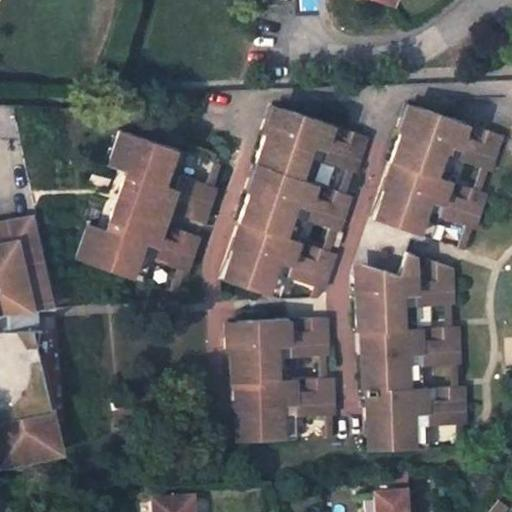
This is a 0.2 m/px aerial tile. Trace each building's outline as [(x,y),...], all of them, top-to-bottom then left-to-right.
[(264,170),(255,199),(247,197),(238,227),(249,230),(241,259),(233,257),(225,286),(284,304),(291,282),(325,293),(337,255),(313,248),(310,260),(298,257),(301,245),(298,244),(304,221),(340,232),(352,194),(327,187),(324,198),(312,195),(315,184),(312,183),(319,160),(355,171),(366,133),(342,126),(338,137),(326,134),(329,123),(278,108),(270,138),(261,135),(252,165),(264,170)] [(448,183),(454,161),(490,171),(502,133),(477,126),(474,137),(462,133),(465,122),(414,108),(405,138),(396,135),(388,167),(400,170),(392,198),(384,196),(376,226),(437,243),(439,237),(443,222),(477,231),(488,195),(465,187),(462,198),(451,195),(454,184),(448,183)] [(183,152),(114,131),(103,167),(121,172),(115,196),(166,211),(170,199),(180,203),(177,214),(203,222),(214,185),(177,173),(183,152)] [(0,208),(0,448),(54,437),(35,346),(34,291),(32,279),(43,277),(27,203),(0,208)] [(74,266),(145,286),(151,264),(188,274),(199,238),(172,229),(169,241),(158,237),(162,226),(110,212),(104,235),(85,229),(74,266)] [(371,333),(370,364),(362,364),(361,397),(375,396),(375,428),(366,428),(366,459),(429,460),(428,437),(466,438),(466,397),(442,397),(442,409),(429,409),(429,397),(425,396),(425,373),(462,373),(463,334),(438,334),(438,346),(425,346),(425,334),(419,334),(420,309),(457,310),(458,271),(433,264),(432,282),(420,283),(420,260),(408,256),(402,277),(383,271),(366,271),(365,302),(357,302),(357,303),(357,333),(371,333)] [(241,385),(241,417),(233,417),(233,448),(297,449),(297,425),(334,426),(334,385),(310,385),(309,398),(297,398),(297,385),(292,385),(292,361),(329,362),(330,324),(305,324),(304,334),(292,334),(292,323),(238,323),(237,354),(229,354),(228,385),(241,385)] [(376,500),(376,511),(405,511),(405,499),(376,500)]
